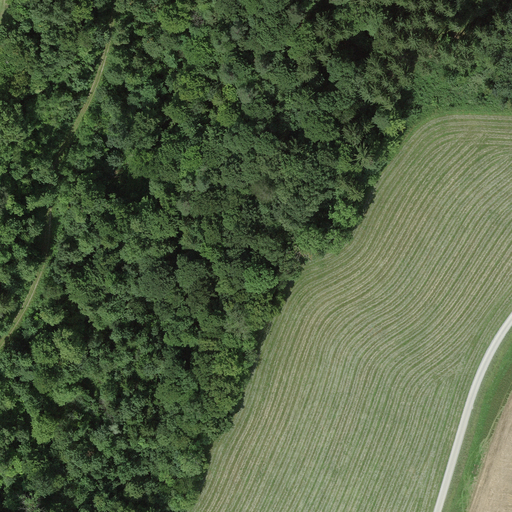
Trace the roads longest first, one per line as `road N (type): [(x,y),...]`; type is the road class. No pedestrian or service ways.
road 1 (track): [(0,342),(39,279),(53,173),(95,90),(117,0)]
road 2 (track): [(438,511),(471,395),(511,318)]
